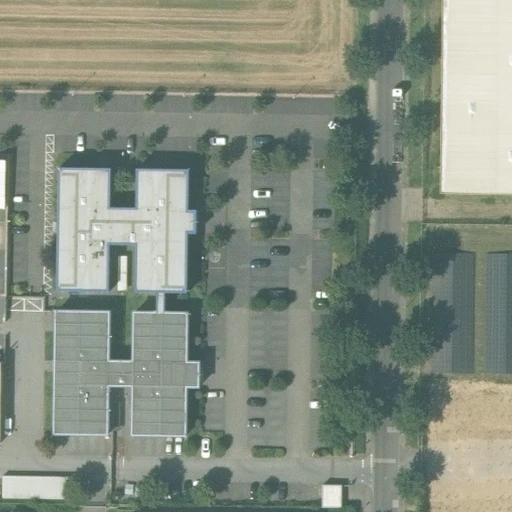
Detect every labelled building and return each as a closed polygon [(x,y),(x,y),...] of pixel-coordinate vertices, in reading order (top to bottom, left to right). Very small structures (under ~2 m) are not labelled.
[(511,0),(443,0),(442,194),(511,195),(511,0)] [(0,184),(10,185),(10,153),(0,152),(0,184)] [(188,314),(165,314),(165,294),(188,294),(188,234),(196,234),(196,211),(189,211),(189,171),(137,170),(136,209),(111,209),(111,169),(59,169),(57,292),(109,293),(110,246),(136,246),(135,293),(157,294),(157,314),(134,313),(133,362),(109,362),(110,313),(56,312),(54,435),(108,436),(108,386),(133,387),(132,436),(186,437),(187,388),(199,388),(199,363),(187,363),(188,314)] [(70,478),(2,477),(2,499),(69,500),(70,478)] [(341,486),(322,486),(322,509),(341,509),(341,486)]
